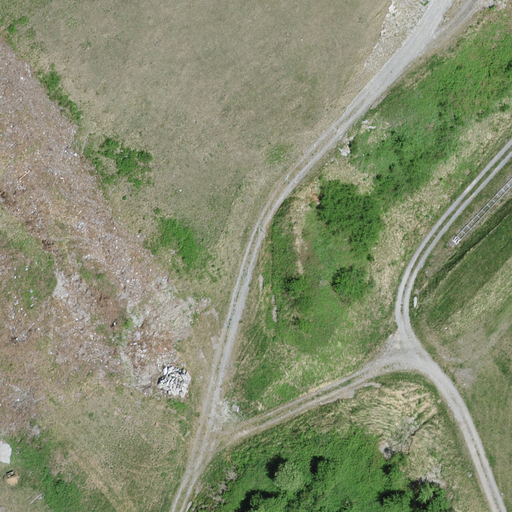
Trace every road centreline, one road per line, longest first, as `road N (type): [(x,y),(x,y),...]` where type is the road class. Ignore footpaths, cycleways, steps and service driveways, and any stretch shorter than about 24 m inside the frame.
road 1 (track): [(260,425),(230,408),(219,375),(268,212),(430,27),(442,0)]
road 2 (track): [(178,511),(204,463),(260,425),(369,374),(406,366),(450,391),(499,511)]
road 3 (track): [(406,366),(410,297),(437,247),(511,166)]
